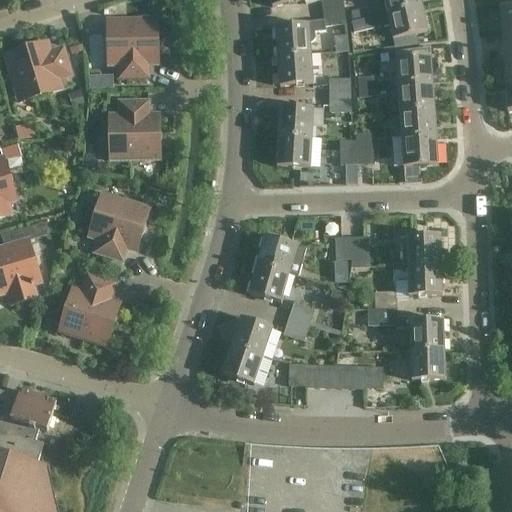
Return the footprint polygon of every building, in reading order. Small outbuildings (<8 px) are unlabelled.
[(269,0),(272,9),(305,1),(306,5),(308,4),(320,2),(319,0),(269,0)] [(319,0),(320,2),(321,12),(322,12),(343,9),(341,0),(319,0)] [(419,0),(382,0),(386,16),(421,8),(419,0)] [(421,8),(386,16),(367,20),(352,23),(350,23),(352,34),(389,27),(392,41),(427,34),(421,8)] [(322,12),(321,12),(323,21),(324,28),(325,28),(345,25),(343,9),(322,12)] [(350,13),(352,23),(367,20),(365,10),(350,13)] [(511,10),(499,11),(501,36),(511,35),(511,10)] [(157,21),(107,22),(108,67),(118,67),(118,80),(147,79),(147,66),(158,66),(157,21)] [(307,26),(275,28),(277,58),(310,56),(310,44),(311,44),(315,40),(315,33),(326,33),(325,28),(324,28),(323,21),(307,24),(307,26)] [(511,35),(501,36),(502,61),(511,60),(511,35)] [(345,36),(332,37),(334,54),(347,53),(345,36)] [(47,43),(4,56),(18,104),(61,91),(58,81),(71,77),(63,50),(50,53),(47,43)] [(310,56),(277,58),(279,88),(312,86),(310,56)] [(394,61),(396,88),(432,85),(430,58),(394,61)] [(511,60),(502,61),(504,86),(511,85),(511,60)] [(357,88),(357,90),(372,89),(372,79),(356,80),(357,88)] [(328,81),(328,98),(350,98),(349,81),(328,81)] [(432,85),(396,88),(398,113),(434,111),(432,85)] [(372,89),(357,90),(358,100),(373,99),(372,89)] [(350,98),(328,98),(329,115),(350,114),(350,98)] [(148,103),(119,104),(119,117),(108,117),(109,162),(159,161),(158,116),(148,117),(148,103)] [(279,108),(278,138),(311,141),(312,128),(322,128),(323,111),(279,108)] [(434,111),(398,113),(399,129),(391,129),(391,139),(400,139),(436,137),(434,111)] [(355,142),(355,145),(372,145),(371,136),(355,136),(355,142)] [(436,137),(400,139),(402,170),(438,167),(436,137)] [(311,141),(278,138),(276,168),(292,169),(300,170),(310,170),(311,141)] [(357,167),(355,145),(355,142),(338,141),(339,167),(345,167),(356,167),(357,167)] [(372,145),(355,145),(357,167),(373,166),(372,145)] [(3,159),(0,159),(0,220),(11,217),(8,205),(16,202),(3,159)] [(356,167),(345,167),(345,186),(356,186),(356,167)] [(149,210),(101,196),(88,238),(98,241),(94,254),(122,262),(126,250),(136,253),(149,210)] [(405,238),(406,268),(440,267),(439,236),(411,237),(405,238)] [(264,238),(257,267),(289,276),(298,278),(306,249),(290,244),(264,238)] [(334,240),(334,261),(351,261),(350,239),(340,240),(334,240)] [(351,261),(350,269),(368,269),(367,239),(362,239),(350,239),(351,261)] [(28,241),(0,249),(0,296),(8,294),(11,307),(36,299),(32,287),(41,284),(28,241)] [(346,263),(333,263),(333,285),(346,284),(346,263)] [(289,276),(257,267),(249,295),(281,304),(289,276)] [(440,267),(406,268),(407,282),(407,297),(441,296),(440,267)] [(72,290),(59,333),(106,348),(120,305),(109,302),(115,285),(87,277),(82,293),(72,290)] [(394,294),(394,301),(407,300),(407,297),(407,282),(394,283),(394,294)] [(342,294),(332,291),(326,310),(337,312),(342,294)] [(373,294),(374,310),(395,310),(394,301),(394,294),(373,294)] [(291,308),(287,321),(307,327),(312,312),(292,305),(291,308)] [(395,310),(374,310),(374,327),(395,327),(395,320),(395,310)] [(241,319),(231,347),(263,358),(272,330),(241,319)] [(408,320),(395,320),(395,327),(395,330),(408,329),(409,352),(443,351),(442,321),(408,322),(408,320)] [(307,327),(287,321),(283,333),(282,336),(302,343),(307,327)] [(338,342),(326,341),(325,352),(336,353),(338,342)] [(263,358),(231,347),(221,376),(245,384),(253,387),(263,358)] [(443,351),(409,352),(410,382),(444,381),(443,351)] [(287,387),(304,388),(305,367),(288,367),(287,387)] [(304,388),(304,390),(306,390),(316,390),(317,367),(305,367),(304,388)] [(317,367),(316,390),(328,391),(329,368),(317,367)] [(329,368),(328,391),(341,391),(342,368),(334,368),(329,368)] [(342,368),(341,391),(352,391),(353,368),(342,368)] [(353,368),(352,391),(364,392),(364,390),(365,369),(353,368)] [(365,369),(364,390),(380,391),(381,369),(365,369)] [(0,392),(0,511),(57,511),(48,471),(36,467),(43,445),(34,442),(38,431),(10,422),(17,398),(0,392)] [(19,392),(17,398),(10,422),(38,431),(46,433),(56,403),(19,392)]
